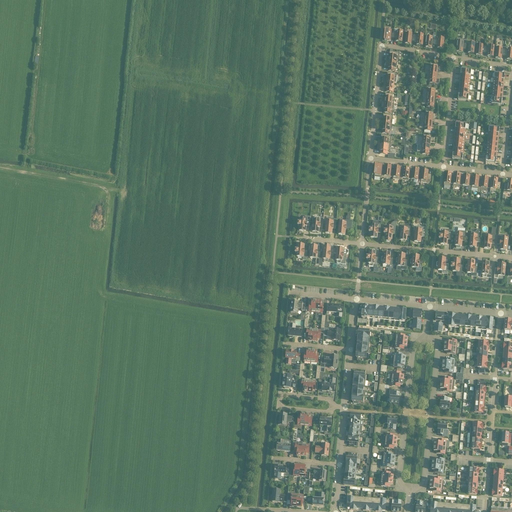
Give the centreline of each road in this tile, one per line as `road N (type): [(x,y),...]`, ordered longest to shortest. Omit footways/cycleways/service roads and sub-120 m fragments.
road 1 (residential): [(428,331),(437,344),(423,485),(409,492)]
road 2 (residential): [(409,492),(399,482),(406,409),(414,343),(428,331)]
road 3 (residential): [(511,257),(361,243)]
road 4 (residential): [(334,406),(279,394),(278,407),(328,412)]
